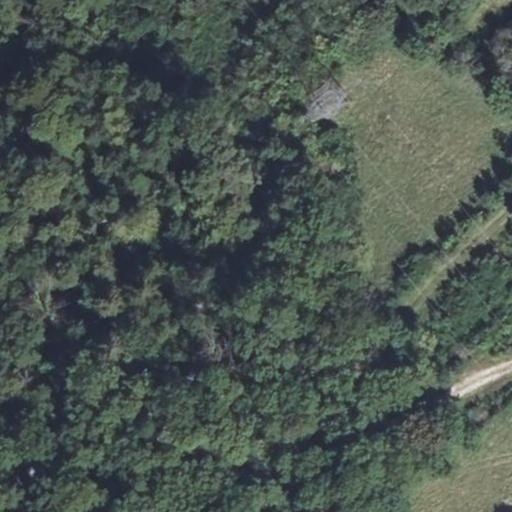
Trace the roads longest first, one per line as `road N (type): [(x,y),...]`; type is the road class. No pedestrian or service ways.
road 1 (track): [(511,212),(396,319),(245,482)]
road 2 (track): [(511,369),(245,482),(201,511)]
